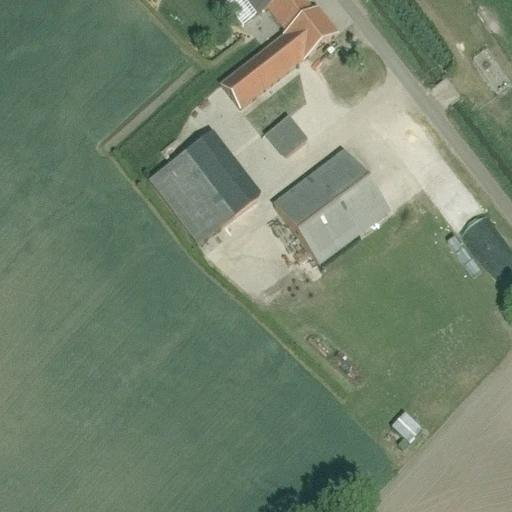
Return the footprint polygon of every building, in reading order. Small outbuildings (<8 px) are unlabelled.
[(248,0),(261,16),(273,7),(281,0),(248,0)] [(281,0),(273,7),(293,31),(321,9),(313,0),(281,0)] [(293,31),(226,85),(246,110),(313,55),(315,58),(345,34),(323,7),(321,9),(293,31)] [(299,118),(270,136),(286,163),(316,145),(299,118)] [(268,200),(219,133),(190,155),(239,221),(268,200)] [(355,151),(279,208),(324,267),(400,210),(355,151)] [(202,248),(239,221),(190,155),(153,182),(202,248)] [(496,279),(511,267),(511,249),(467,188),(442,206),(496,279)] [(395,428),(412,445),(426,431),(409,414),(395,428)]
